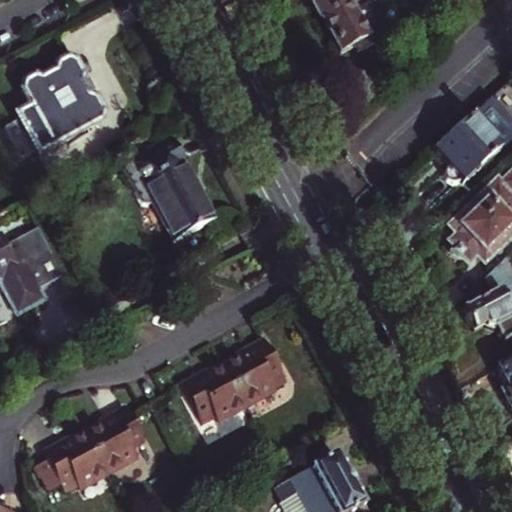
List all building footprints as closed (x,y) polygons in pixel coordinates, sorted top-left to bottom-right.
[(307,0),(319,21),(322,20),(326,28),(340,53),(351,47),(365,39),(350,12),(356,10),(352,2),(357,0),(307,0)] [(363,6),(356,10),(350,12),(365,39),(351,47),(356,54),(382,40),(363,6)] [(29,114),(17,121),(35,157),(48,151),(49,152),(97,128),(99,119),(92,106),(87,104),(83,96),(77,85),(79,79),(73,68),(63,64),(53,68),(52,77),(39,84),(30,80),(22,85),(20,97),(29,114)] [(489,125),(475,110),(433,149),(440,157),(448,164),(444,167),(447,171),(443,176),(447,181),(462,181),(474,168),(478,172),(499,151),(482,132),(489,125)] [(511,138),(494,120),(489,125),(482,132),(499,151),(511,138)] [(173,244),(211,223),(192,188),(181,167),(184,166),(169,140),(128,162),(173,244)] [(446,243),(450,248),(461,259),(465,263),(473,256),(481,264),(511,235),(511,171),(498,185),(495,181),(446,227),(453,235),(446,243)] [(0,283),(16,314),(43,299),(34,284),(42,279),(32,261),(48,252),(35,229),(4,245),(0,237),(0,283)] [(461,259),(450,248),(446,251),(452,258),(457,262),(461,259)] [(511,287),(499,264),(462,299),(467,309),(460,312),(466,323),(470,331),(480,326),(482,329),(488,334),(490,333),(496,344),(511,335),(511,287)] [(195,380),(179,389),(198,423),(214,414),(218,421),(270,392),(266,385),(282,377),(263,343),(248,351),(250,355),(197,385),(195,380)] [(511,359),(492,371),(502,389),(507,397),(502,400),(511,416),(511,359)] [(79,488),(131,459),(128,453),(143,444),(124,409),(108,418),(110,422),(59,450),(57,446),(42,454),(48,464),(37,470),(49,492),(60,487),(61,489),(75,482),(79,488)] [(202,430),(218,421),(214,414),(198,423),(202,430)] [(287,490),(277,495),(285,511),(361,511),(350,490),(335,460),(285,487),(287,490)]
